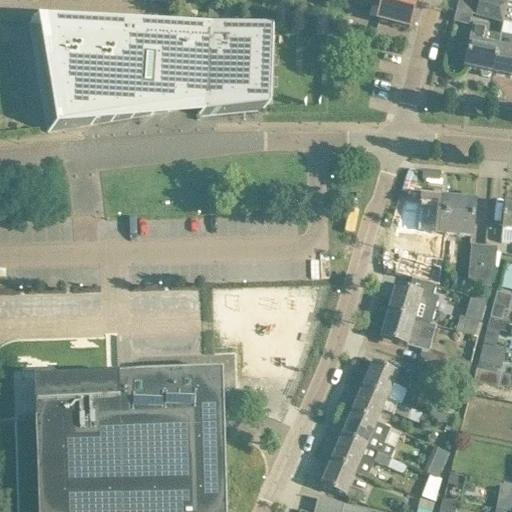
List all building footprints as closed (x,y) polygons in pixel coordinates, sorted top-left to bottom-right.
[(416,2),(408,0),(356,0),(356,2),(381,8),(377,22),(409,30),(416,2)] [(504,20),(505,16),(507,5),(487,0),(479,0),(476,13),(504,20)] [(265,30),(220,28),(38,22),(38,24),(52,25),(69,127),(56,129),(56,131),(262,111),(262,109),(259,109),(261,32),(265,32),(265,30)] [(464,69),(493,75),(500,36),(482,33),(483,27),(474,25),(470,43),(470,42),(464,69)] [(511,78),(511,38),(500,36),(493,75),(511,78)] [(405,201),(396,235),(397,235),(398,231),(428,234),(430,234),(443,235),(443,236),(445,236),(448,200),(422,198),(422,197),(421,197),(420,203),(406,202),(406,201),(405,201)] [(475,203),(448,200),(445,236),(472,239),(475,203)] [(511,207),(504,206),(502,226),(502,231),(501,243),(511,244),(511,207)] [(482,271),(484,247),(471,246),(469,269),(474,269),(473,286),(491,288),(495,272),(482,271)] [(482,271),(495,272),(495,271),(498,249),(484,247),(482,271)] [(400,257),(395,275),(412,280),(438,287),(441,258),(425,257),(423,263),(400,257)] [(511,279),(503,277),(500,289),(511,291),(511,279)] [(396,288),(388,314),(426,324),(430,309),(433,310),(436,300),(435,299),(437,290),(438,287),(412,280),(409,292),(396,288)] [(487,301),(482,299),(472,297),(472,299),(470,305),(485,309),(487,303),(487,301)] [(492,309),(490,319),(500,322),(503,312),(492,309)] [(436,327),(426,324),(388,314),(381,340),(400,346),(421,352),(421,351),(422,351),(429,353),(429,351),(436,327)] [(509,324),(500,322),(490,319),(487,330),(483,346),(496,349),(500,333),(507,335),(509,324)] [(479,325),(479,324),(468,320),(458,325),(456,332),(479,339),(482,325),(479,325)] [(496,349),(483,346),(479,363),(502,369),(506,351),(496,349)] [(466,381),(471,365),(446,357),(441,372),(466,381)] [(401,407),(408,392),(412,382),(373,365),(362,390),(401,407)] [(477,371),(474,383),(498,388),(501,376),(477,371)] [(35,421),(14,421),(16,511),(226,511),(224,430),(224,427),(222,374),(123,377),(34,379),(35,421)] [(377,425),(383,412),(393,416),(394,415),(407,421),(412,411),(401,407),(362,390),(352,415),(377,425)] [(472,399),(469,411),(485,414),(487,402),(472,399)] [(435,405),(429,419),(446,426),(453,429),(458,414),(435,405)] [(389,431),(377,425),(352,415),(342,439),(392,460),(396,451),(384,446),(389,431)] [(342,439),(331,463),(357,474),(368,478),(374,464),(387,470),(403,477),(407,468),(391,461),(392,460),(342,439)] [(439,479),(447,455),(448,454),(434,449),(425,474),(427,475),(439,479)] [(457,471),(471,474),(474,452),(460,450),(457,471)] [(350,490),(357,474),(331,463),(321,488),(359,504),(363,495),(350,490)] [(449,474),(447,485),(461,489),(464,478),(449,474)] [(511,486),(506,485),(504,485),(504,487),(502,487),(500,495),(511,497),(511,486)] [(342,511),(344,506),(337,504),(317,500),(314,511),(342,511)] [(455,511),(457,504),(442,502),(439,511),(455,511)]
